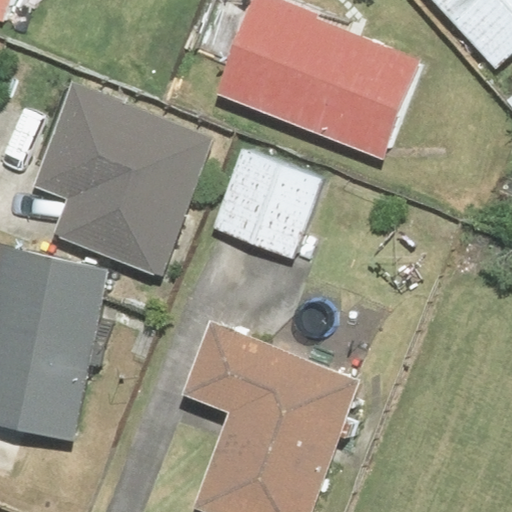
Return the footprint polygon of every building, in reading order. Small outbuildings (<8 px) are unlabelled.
[(25,0),(0,0),(0,12),(17,19),(25,0)] [(317,0),(271,0),(235,90),(400,157),(443,51),(317,0)] [(511,0),(453,0),(511,66),(511,64),(511,0)] [(232,133),(91,79),(50,185),(81,197),(67,234),(177,276),(232,133)] [(342,177),(259,143),(225,224),(308,258),(342,177)] [(21,243),(0,339),(0,420),(91,440),(128,265),(21,243)] [(328,511),(383,376),(234,317),(204,393),(247,409),(209,505),(226,511),(328,511)]
